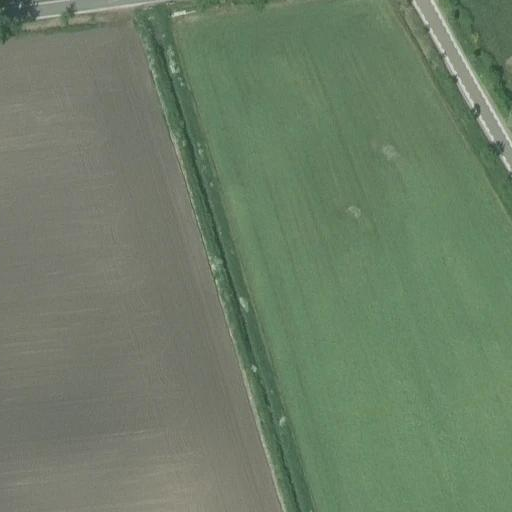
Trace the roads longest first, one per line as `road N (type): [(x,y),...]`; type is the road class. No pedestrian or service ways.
road 1 (unclassified): [(511,164),(422,0)]
road 2 (unclassified): [(0,18),(128,0)]
